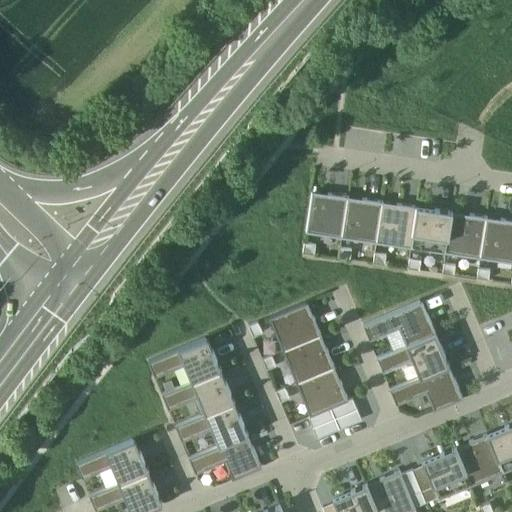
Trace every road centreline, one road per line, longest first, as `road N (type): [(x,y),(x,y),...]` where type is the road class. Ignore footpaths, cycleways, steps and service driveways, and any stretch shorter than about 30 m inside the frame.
road 1 (primary): [(183,139),(87,183),(0,183)]
road 2 (primary): [(183,139),(301,0)]
road 3 (primary): [(79,264),(183,139)]
road 4 (residential): [(239,327),(295,469)]
road 5 (residential): [(390,431),(332,292)]
road 6 (residential): [(456,177),(316,152)]
